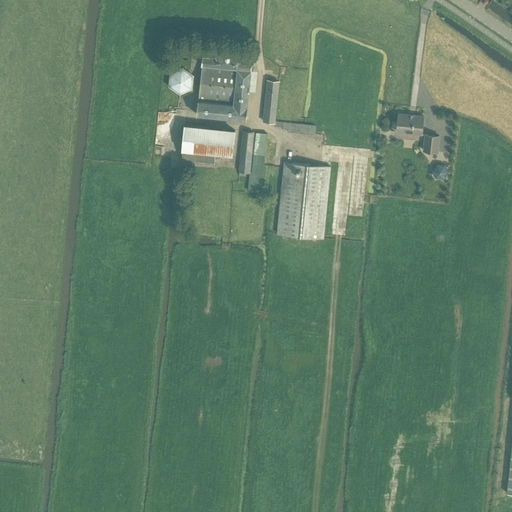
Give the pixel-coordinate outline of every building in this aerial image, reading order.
[(201,65),(202,65),(198,101),(196,115),(246,120),(246,118),(247,107),(248,107),(248,106),(247,106),(250,79),(251,70),(252,60),(242,59),(243,55),(213,52),(212,56),(202,55),(201,65)] [(264,122),(274,123),(279,82),(268,81),(264,122)] [(398,131),(422,134),(425,116),(400,113),(398,131)] [(182,160),(215,163),(216,153),(233,155),(235,131),(185,126),(182,160)] [(239,172),(250,173),(254,133),(243,132),(239,172)] [(249,191),(261,193),(267,134),(257,133),(252,173),(251,173),(249,191)] [(424,150),(438,152),(440,136),(426,134),(424,150)] [(278,234),(323,238),(330,167),(285,162),(278,234)] [(448,171),(444,164),(437,163),(432,169),(435,177),(443,178),(448,171)]
